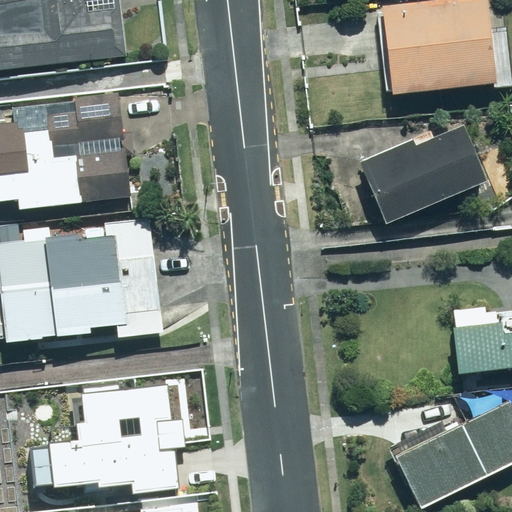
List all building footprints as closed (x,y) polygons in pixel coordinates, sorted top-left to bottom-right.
[(118,0),(0,0),(0,73),(126,58),(118,0)] [(483,5),(377,13),(383,99),(490,91),(483,5)] [(0,199),(20,197),(21,207),(130,198),(121,99),(70,104),(71,113),(0,118),(0,199)] [(378,231),(482,189),(459,134),(412,153),(409,146),(352,169),(378,231)] [(50,236),(49,229),(0,234),(0,328),(2,351),(85,342),(85,336),(111,333),(113,345),(162,339),(150,225),(50,236)] [(464,382),(511,376),(511,327),(504,328),(503,316),(457,321),(464,382)] [(124,392),(62,405),(76,473),(58,476),(63,499),(81,496),(82,503),(171,491),(166,433),(137,439),(136,433),(133,433),(124,392)] [(411,508),(511,462),(511,425),(504,406),(388,458),(411,508)]
